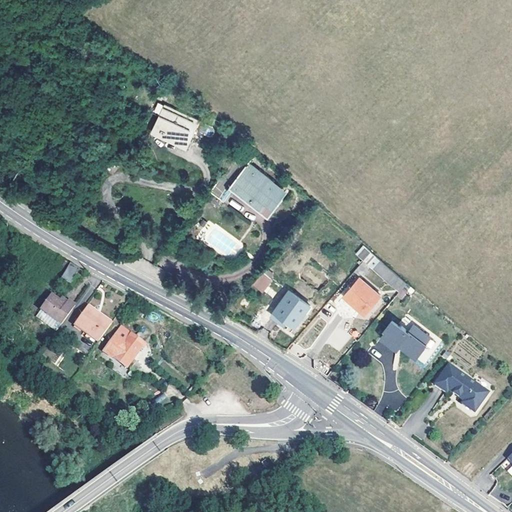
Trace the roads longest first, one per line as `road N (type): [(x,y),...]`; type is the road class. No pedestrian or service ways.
road 1 (secondary): [(314,389),(0,202)]
road 2 (tertiary): [(66,511),(178,431),(245,425)]
road 3 (tertiary): [(245,425),(386,440)]
road 4 (secondary): [(485,511),(386,440)]
